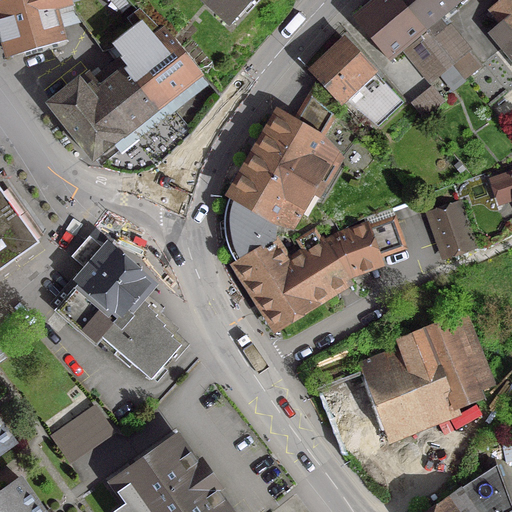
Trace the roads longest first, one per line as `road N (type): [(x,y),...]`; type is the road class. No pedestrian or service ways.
road 1 (tertiary): [(356,511),(213,310),(188,246),(187,201)]
road 2 (tertiary): [(187,201),(216,133),(266,64),(329,0)]
road 3 (residential): [(0,93),(79,192),(115,202),(187,201)]
